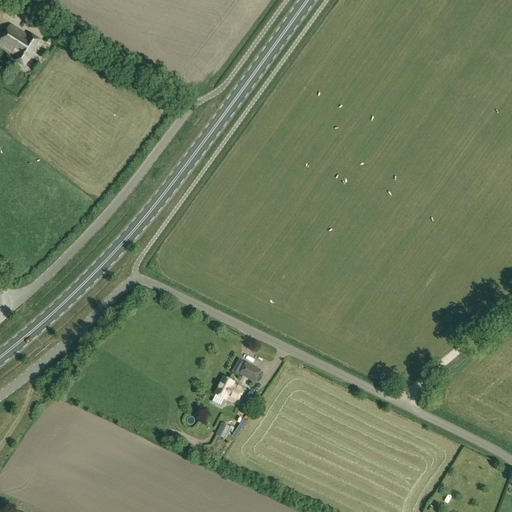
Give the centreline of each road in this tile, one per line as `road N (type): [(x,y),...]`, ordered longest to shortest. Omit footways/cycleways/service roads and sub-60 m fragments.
road 1 (unclassified): [(511,458),(137,275),(76,337),(0,395)]
road 2 (primary): [(0,358),(120,249),(309,0)]
road 3 (unclassified): [(15,302),(96,227),(185,113)]
